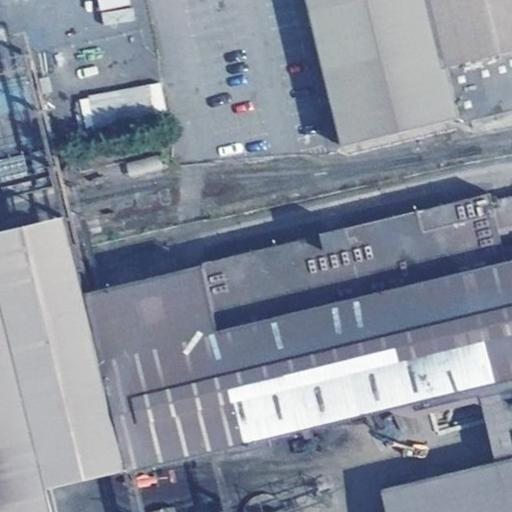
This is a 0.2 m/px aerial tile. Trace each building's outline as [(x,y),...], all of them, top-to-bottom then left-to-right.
[(98,0),(104,24),(133,18),(129,0),(98,0)] [(511,36),(511,0),(295,0),(330,134),(440,107),(428,57),(511,36)] [(78,94),(83,129),(165,119),(161,84),(78,94)] [(128,163),(131,174),(159,166),(156,156),(128,163)] [(511,511),(511,179),(479,186),(477,179),(334,211),(336,218),(67,283),(51,216),(0,228),(0,511),(39,511),(32,481),(112,462),(455,381),(473,458),(360,485),(366,511),(511,511)] [(167,511),(163,496),(140,501),(142,511),(167,511)]
